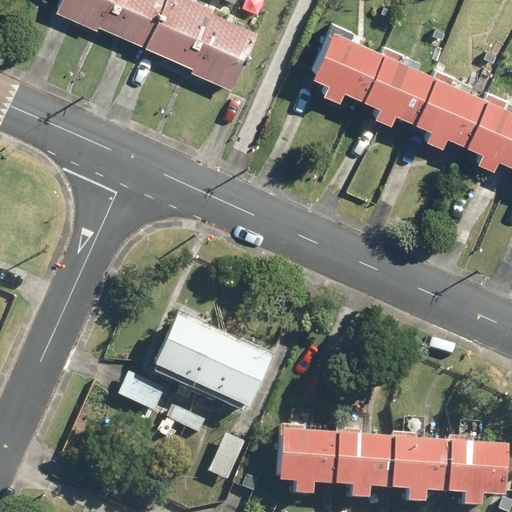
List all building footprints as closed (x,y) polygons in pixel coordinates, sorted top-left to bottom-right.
[(58,0),(51,19),(90,34),(91,30),(184,67),(180,76),(223,93),(246,35),(203,18),(206,13),(173,0),(58,0)] [(393,59),(376,52),(371,62),(343,50),(348,39),(323,28),(298,83),(312,89),(306,102),(324,110),(330,97),(364,112),(358,125),(375,132),(380,119),(416,135),(410,148),(428,155),(434,143),(469,158),(464,171),(480,178),(485,166),(511,177),(511,124),(496,117),(501,107),(478,97),(474,107),(442,93),(447,83),(428,75),(423,85),(388,70),(393,59)] [(277,350),(183,313),(164,361),(258,399),(277,350)] [(165,388),(131,371),(121,390),(156,407),(165,388)] [(473,499),(488,499),(489,490),(511,491),(511,434),(291,424),(288,474),(299,475),(299,491),(320,492),(320,480),(359,482),(359,494),(376,495),(377,483),(415,484),(414,496),(432,497),(432,485),(474,487),(473,499)] [(231,477),(245,438),(227,432),(213,471),(231,477)]
